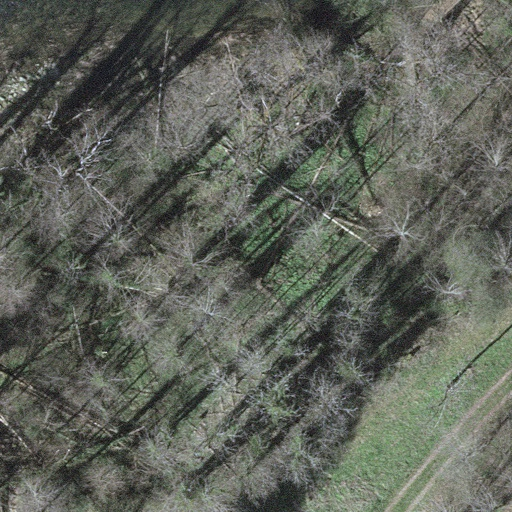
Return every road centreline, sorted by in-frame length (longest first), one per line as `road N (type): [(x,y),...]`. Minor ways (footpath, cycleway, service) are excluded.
road 1 (track): [(511,300),(327,448),(162,511)]
road 2 (track): [(383,511),(511,374)]
